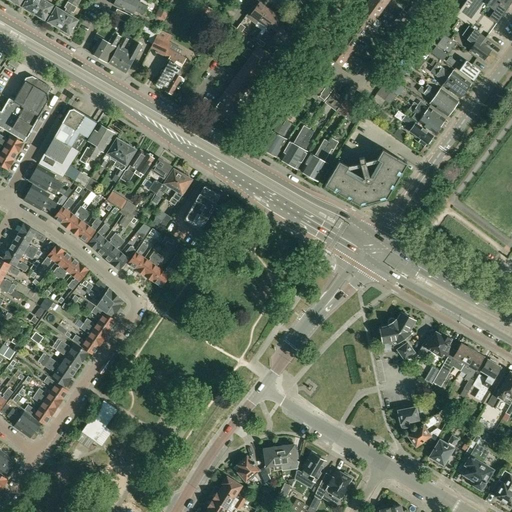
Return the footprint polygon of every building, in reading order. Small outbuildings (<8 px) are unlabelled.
[(28,9),(34,12),(41,0),(26,0),(23,6),(24,7),(24,8),(27,10),(28,9)] [(41,0),(34,12),(39,15),(39,16),(42,18),(44,18),(45,18),(53,5),(47,1),(47,0),(41,0)] [(73,0),(72,4),(73,4),(59,27),(63,30),(63,31),(67,33),(68,32),(69,33),(78,19),(71,15),(71,13),(72,11),(73,12),(80,0),(73,0)] [(145,10),(124,0),(115,0),(114,4),(133,14),(135,10),(143,14),(145,10)] [(124,0),(145,10),(147,6),(138,2),(139,0),(124,0)] [(380,0),(368,0),(367,3),(380,13),(386,17),(389,13),(390,13),(393,9),(392,9),(392,8),(380,0)] [(380,0),(392,8),(392,9),(393,9),(396,6),(395,5),(389,0),(380,0)] [(511,0),(466,0),(456,15),(469,25),(484,36),(486,37),(511,0)] [(54,24),(59,27),(73,4),(72,4),(68,1),(65,7),(67,8),(65,10),(63,11),(56,7),(48,21),(49,21),(49,23),(53,25),(54,24)] [(253,5),(245,17),(256,25),(257,24),(259,21),(268,8),(259,1),(256,6),(253,5)] [(367,3),(360,12),(379,26),(382,22),(376,18),(380,13),(367,3)] [(199,14),(207,19),(212,9),(204,5),(199,14)] [(442,5),(436,13),(444,18),(449,11),(442,5)] [(164,19),(169,10),(161,6),(156,15),(164,19)] [(117,8),(113,16),(127,23),(131,15),(117,8)] [(256,25),(256,26),(261,30),(259,33),(262,35),(265,32),(268,28),(277,14),(268,8),(259,21),(257,24),(256,25)] [(360,12),(354,21),(367,30),(371,25),(377,29),(379,26),(360,12)] [(268,28),(265,32),(270,36),(269,37),(272,40),(276,34),(286,20),(277,14),(268,28)] [(276,34),(285,41),(284,42),(287,45),(297,31),(293,29),(295,27),(286,20),(276,34)] [(354,21),(348,29),(367,43),(369,40),(363,35),(367,30),(354,21)] [(158,32),(142,24),(140,29),(150,34),(147,41),(152,44),(158,32)] [(240,25),(237,28),(242,32),(244,28),(245,27),(240,24),(240,25)] [(484,59),(491,49),(485,45),(486,43),(485,43),(488,38),(486,37),(484,36),(469,25),(462,35),(475,43),(470,49),(473,51),(472,52),(476,55),(476,54),(484,59)] [(348,29),(341,38),(354,48),(358,43),(364,47),(367,43),(348,29)] [(152,44),(150,47),(158,51),(157,52),(164,56),(165,55),(168,49),(171,43),(168,41),(171,36),(159,30),(158,32),(152,44)] [(91,53),(106,62),(108,58),(115,46),(120,37),(114,33),(109,43),(100,37),(91,53)] [(437,44),(449,52),(456,43),(445,34),(437,44)] [(121,42),(111,60),(109,63),(117,68),(127,50),(123,48),(128,40),(124,37),(121,42)] [(341,38),(335,47),(354,61),(357,57),(351,53),(354,48),(341,38)] [(260,39),(257,43),(263,47),(265,43),(260,39)] [(117,68),(126,73),(135,56),(137,55),(143,46),(135,41),(129,51),(127,50),(117,68)] [(410,49),(421,58),(428,49),(416,41),(410,49)] [(253,51),(251,55),(264,65),(268,68),(274,59),(270,56),(257,46),(253,51)] [(431,52),(443,61),(447,54),(436,46),(431,52)] [(335,47),(328,56),(342,66),(345,60),(351,65),(354,61),(335,47)] [(157,81),(156,84),(157,85),(160,87),(166,90),(166,92),(169,94),(171,93),(172,93),(175,87),(181,77),(177,74),(184,62),(185,59),(179,55),(168,49),(165,55),(169,57),(167,60),(169,61),(164,70),(162,70),(160,73),(161,74),(157,81)] [(276,51),(273,54),(278,58),(281,54),(281,53),(276,50),(276,51)] [(409,50),(406,53),(402,59),(412,65),(418,57),(409,50)] [(248,58),(245,63),(258,74),(264,65),(251,55),(248,58)] [(473,80),(480,70),(466,59),(462,65),(450,56),(447,60),(473,80)] [(406,73),(412,65),(402,59),(397,66),(406,73)] [(241,69),(238,72),(251,82),(258,74),(245,63),(241,69)] [(437,63),(434,67),(466,90),(471,83),(453,70),(451,73),(437,63)] [(402,72),(396,67),(395,68),(390,76),(395,80),(402,72)] [(466,90),(434,67),(431,71),(445,81),(443,85),(461,97),(466,90)] [(235,76),(232,81),(245,91),(251,82),(238,72),(235,76)] [(390,76),(383,85),(391,90),(394,92),(400,84),(395,80),(390,76)] [(0,126),(5,129),(24,140),(49,98),(48,94),(47,94),(51,87),(33,77),(31,81),(26,78),(24,83),(25,83),(14,101),(9,98),(1,112),(0,111),(0,126)] [(316,79),(309,90),(318,97),(325,86),(316,79)] [(228,86),(225,90),(238,100),(242,103),(249,95),(245,91),(232,81),(228,86)] [(428,84),(425,87),(453,108),(458,100),(441,88),(438,91),(428,84)] [(385,99),(391,90),(383,85),(377,93),(385,99)] [(453,108),(425,87),(422,85),(419,90),(432,100),(430,103),(447,115),(453,108)] [(325,101),(332,90),(326,86),(319,96),(325,101)] [(223,94),(219,99),(232,108),(238,100),(225,90),(223,94)] [(338,108),(341,103),(344,99),(333,91),(327,99),(338,108)] [(205,97),(199,104),(208,111),(210,112),(209,112),(222,122),(225,119),(232,108),(219,99),(215,104),(212,108),(210,107),(213,103),(208,99),(205,97)] [(344,99),(337,110),(345,116),(353,105),(344,99)] [(415,101),(412,105),(440,125),(445,118),(421,100),(418,104),(415,101)] [(374,118),(379,110),(371,104),(366,112),(374,118)] [(347,114),(352,117),(357,121),(363,112),(353,105),(347,114)] [(412,105),(409,109),(410,110),(415,113),(417,115),(414,118),(419,121),(435,133),(440,125),(412,105)] [(61,125),(45,153),(39,163),(63,177),(65,174),(70,165),(96,123),(74,109),(70,110),(61,125)] [(401,120),(402,119),(412,127),(410,131),(421,138),(418,141),(425,146),(427,143),(433,135),(403,114),(398,110),(394,116),(401,120)] [(265,150),(267,151),(285,120),(281,117),(278,122),(273,131),(269,129),(260,142),(258,146),(265,150)] [(276,156),(278,153),(286,139),(282,136),(287,128),(290,122),(285,120),(267,151),(276,156)] [(87,147),(79,161),(85,164),(89,157),(90,157),(106,128),(99,124),(95,131),(94,130),(88,141),(92,143),(90,148),(87,147)] [(279,158),(288,163),(306,133),(309,129),(304,126),(301,131),(294,144),(289,141),(281,155),(279,158)] [(115,133),(106,128),(90,157),(94,160),(100,150),(103,152),(115,133)] [(297,168),(299,165),(307,151),(303,149),(304,147),(305,148),(308,143),(307,142),(313,131),(309,129),(306,133),(288,163),(297,168)] [(0,141),(18,152),(23,143),(10,136),(8,141),(5,139),(6,138),(0,135),(0,141)] [(318,181),(320,177),(328,164),(324,161),(331,149),(333,151),(337,144),(338,141),(331,137),(330,140),(328,142),(309,175),(318,181)] [(106,153),(116,159),(126,144),(125,143),(125,141),(123,140),(120,140),(116,138),(106,153)] [(300,170),(309,175),(328,142),(324,139),(314,156),(310,153),(302,167),(300,170)] [(0,147),(2,145),(4,146),(0,153),(13,160),(18,152),(0,141),(0,147)] [(127,144),(126,144),(116,159),(113,165),(118,169),(112,179),(115,181),(119,176),(120,177),(136,150),(132,147),(131,145),(129,144),(127,144)] [(339,160),(325,184),(359,204),(387,197),(407,162),(383,148),(377,159),(366,162),(364,156),(359,158),(361,163),(349,166),(339,160)] [(128,183),(133,174),(134,173),(140,177),(143,173),(153,158),(152,157),(152,155),(150,153),(148,154),(147,153),(147,154),(140,149),(130,165),(127,170),(126,169),(120,178),(128,183)] [(0,164),(8,169),(13,160),(0,153),(0,164)] [(142,183),(154,191),(152,194),(151,193),(147,198),(151,200),(156,193),(160,187),(158,186),(172,166),(159,158),(148,174),(142,183)] [(55,174),(38,165),(34,173),(60,188),(62,184),(52,179),(55,174)] [(160,187),(156,193),(161,196),(163,192),(164,192),(168,195),(172,189),(183,172),(180,171),(177,169),(177,170),(173,168),(160,187)] [(80,172),(75,181),(85,187),(90,178),(80,172)] [(188,175),(183,172),(172,189),(176,191),(169,201),(174,204),(177,200),(178,200),(192,179),(187,176),(188,175)] [(58,192),(60,188),(34,173),(29,181),(46,190),(48,186),(58,192)] [(32,185),(28,192),(54,208),(58,210),(61,206),(57,204),(47,198),(49,194),(32,185)] [(216,202),(215,202),(219,194),(218,194),(219,193),(205,186),(204,186),(200,193),(199,192),(184,219),(201,229),(211,211),(213,212),(214,209),(217,211),(220,205),(216,203),(216,202)] [(112,191),(107,199),(111,202),(113,203),(118,195),(112,191)] [(24,200),(29,203),(41,210),(43,206),(52,211),(55,213),(58,210),(28,192),(24,200)] [(69,197),(62,206),(54,218),(62,224),(71,212),(66,209),(68,207),(69,207),(74,201),(69,197)] [(77,217),(71,212),(62,224),(70,230),(79,218),(85,209),(88,205),(85,203),(82,207),(81,206),(76,213),(79,215),(77,217)] [(85,209),(79,218),(70,230),(78,236),(87,224),(83,221),(84,219),(85,219),(90,213),(85,209)] [(151,225),(156,228),(165,214),(160,211),(151,225)] [(123,232),(131,221),(133,217),(134,216),(129,213),(127,216),(125,215),(125,216),(119,224),(123,227),(122,228),(123,229),(122,231),(123,232)] [(161,232),(163,229),(171,217),(165,214),(156,228),(161,232)] [(78,236),(86,242),(102,221),(97,218),(92,224),(93,225),(91,227),(87,224),(78,236)] [(96,249),(105,239),(101,235),(103,233),(104,234),(109,227),(104,223),(88,243),(96,249)] [(46,237),(24,224),(19,232),(31,240),(34,235),(36,237),(36,238),(43,242),(46,237)] [(144,224),(137,232),(144,237),(150,228),(144,224)] [(29,244),(31,240),(19,232),(14,241),(26,248),(36,254),(39,256),(41,252),(38,250),(39,249),(32,245),(31,245),(29,244)] [(109,242),(105,239),(96,249),(103,256),(120,236),(115,233),(110,239),(111,239),(109,242)] [(120,236),(103,256),(110,262),(120,251),(116,248),(118,246),(119,246),(124,240),(120,236)] [(36,254),(26,248),(14,241),(9,250),(21,257),(24,252),(27,254),(26,255),(33,259),(36,254)] [(297,249),(299,250),(297,253),(300,254),(303,249),(308,252),(311,247),(301,241),(298,246),(297,249)] [(140,251),(141,252),(142,253),(146,246),(141,242),(135,252),(127,263),(136,269),(144,258),(139,254),(138,254),(140,251)] [(175,247),(183,253),(186,248),(177,243),(175,247)] [(52,259),(56,262),(64,251),(56,245),(48,256),(41,265),(46,269),(51,262),(50,261),(52,259)] [(126,257),(124,255),(120,251),(110,262),(119,269),(135,249),(131,245),(125,252),(128,254),(126,257)] [(19,261),(21,257),(9,250),(4,259),(26,271),(29,266),(22,262),(21,263),(19,261)] [(63,268),(72,257),(64,251),(56,262),(59,265),(58,268),(57,267),(52,273),(57,277),(63,268)] [(148,261),(144,258),(136,269),(144,275),(152,263),(159,254),(154,251),(149,258),(150,258),(148,261)] [(159,254),(152,263),(144,275),(152,281),(160,269),(156,266),(158,263),(159,264),(163,257),(159,254)] [(164,271),(160,269),(152,281),(160,286),(168,274),(175,265),(180,258),(175,254),(170,262),(165,268),(166,269),(164,271)] [(67,271),(71,274),(80,263),(72,257),(63,268),(57,277),(61,281),(66,274),(67,271)] [(21,270),(11,264),(0,258),(0,270),(6,273),(8,269),(11,270),(10,271),(18,275),(21,270)] [(88,269),(80,263),(71,274),(75,278),(74,280),(73,279),(68,286),(72,290),(79,281),(88,269)] [(0,270),(0,281),(1,282),(14,289),(16,285),(13,284),(13,283),(6,279),(5,280),(3,279),(3,278),(6,273),(0,270)] [(99,295),(118,309),(123,301),(108,287),(108,288),(99,279),(96,283),(103,289),(99,295)] [(0,281),(0,286),(1,288),(1,289),(8,293),(8,292),(11,294),(14,289),(0,281)] [(118,309),(99,295),(93,291),(90,289),(88,288),(85,291),(90,295),(99,301),(97,305),(113,316),(116,310),(118,309)] [(22,294),(14,289),(11,294),(10,295),(19,300),(22,294)] [(74,304),(79,298),(75,295),(72,299),(70,302),(74,304)] [(53,302),(50,307),(53,309),(58,312),(61,308),(56,305),(53,302)] [(101,316),(98,321),(110,329),(116,320),(104,312),(95,306),(92,311),(92,312),(98,315),(98,314),(101,316)] [(381,331),(382,333),(384,342),(392,340),(395,343),(400,340),(402,340),(404,339),(405,337),(414,330),(412,326),(415,319),(408,315),(408,313),(405,312),(403,312),(402,312),(398,318),(397,318),(396,318),(394,317),(391,317),(389,318),(388,321),(389,323),(389,324),(389,325),(381,327),(381,329),(381,331)] [(92,329),(104,337),(110,329),(98,321),(95,325),(93,323),(94,323),(87,318),(83,323),(92,329)] [(90,333),(87,338),(99,345),(104,337),(92,329),(83,323),(80,328),(87,332),(87,331),(90,333)] [(36,332),(31,338),(39,343),(43,337),(36,332)] [(443,353),(449,356),(450,354),(455,345),(449,342),(451,338),(450,338),(450,336),(450,333),(448,332),(446,333),(444,334),(443,333),(442,335),(437,332),(434,336),(432,335),(430,337),(430,336),(426,342),(425,341),(418,353),(424,357),(427,352),(429,353),(432,349),(434,351),(434,350),(442,355),(443,353)] [(76,335),(72,340),(82,346),(94,354),(99,345),(87,338),(84,342),(82,340),(82,339),(76,335)] [(83,361),(88,352),(75,343),(71,348),(69,347),(69,346),(62,340),(58,338),(55,342),(59,345),(83,361)] [(408,341),(398,349),(396,350),(404,360),(416,352),(408,341)] [(52,347),(56,349),(64,354),(64,353),(67,355),(63,360),(77,369),(83,361),(59,345),(55,342),(52,347)] [(454,356),(450,354),(449,356),(433,382),(441,386),(453,366),(460,371),(465,363),(474,348),(468,344),(467,346),(462,343),(454,356)] [(10,360),(15,352),(8,347),(3,355),(10,360)] [(465,363),(460,371),(466,374),(464,378),(468,381),(470,378),(471,377),(472,377),(472,376),(472,377),(484,356),(478,352),(479,351),(474,348),(465,363)] [(77,369),(63,360),(60,365),(57,364),(58,363),(50,357),(50,358),(47,362),(71,378),(77,369)] [(474,381),(472,385),(479,389),(485,393),(480,400),(486,404),(493,392),(488,389),(489,387),(501,366),(495,363),(496,361),(490,358),(489,360),(488,359),(482,370),(488,374),(486,378),(479,374),(475,381),(474,381)] [(47,362),(44,366),(52,371),(53,370),(55,372),(52,377),(66,386),(71,378),(47,362)] [(494,391),(493,392),(486,404),(494,409),(500,400),(509,405),(511,400),(511,372),(498,394),(494,391)] [(62,399),(68,390),(47,376),(44,381),(50,385),(51,385),(54,386),(50,391),(62,399)] [(465,398),(472,385),(474,381),(470,378),(468,381),(460,395),(465,398)] [(3,398),(0,395),(0,408),(14,392),(9,388),(4,395),(5,395),(3,398)] [(36,393),(45,399),(57,407),(62,399),(50,391),(48,395),(45,394),(46,393),(39,388),(36,393)] [(57,407),(45,399),(36,393),(32,398),(39,402),(40,402),(42,403),(39,408),(51,416),(57,407)] [(17,394),(12,400),(16,403),(21,397),(17,394)] [(82,431),(81,432),(76,440),(89,448),(94,440),(95,441),(105,426),(111,430),(120,417),(123,413),(117,409),(104,400),(101,404),(82,431)] [(447,408),(455,413),(460,406),(452,401),(447,408)] [(435,402),(419,405),(398,409),(399,415),(398,417),(399,420),(401,421),(402,427),(411,426),(410,420),(419,419),(418,413),(424,411),(424,410),(436,408),(435,402)] [(45,424),(51,416),(39,408),(36,412),(34,410),(34,409),(28,405),(24,410),(45,424)] [(13,409),(10,412),(35,430),(40,423),(25,411),(22,415),(13,409)] [(14,426),(30,437),(35,430),(10,412),(8,415),(17,422),(14,426)] [(428,421),(431,425),(432,426),(437,422),(437,421),(438,420),(435,416),(434,417),(433,417),(428,420),(428,421)] [(425,423),(408,435),(412,440),(411,442),(412,444),(415,444),(416,446),(429,436),(435,440),(441,431),(437,428),(430,433),(427,429),(428,428),(431,425),(428,421),(425,423)] [(468,466),(463,473),(476,480),(474,484),(480,488),(482,485),(483,485),(493,469),(483,463),(490,451),(483,448),(484,447),(478,444),(482,438),(482,437),(476,434),(472,440),(469,445),(466,451),(465,453),(470,455),(465,464),(468,466)] [(437,459),(444,463),(454,445),(454,444),(457,438),(452,435),(449,442),(448,442),(447,443),(440,439),(431,456),(432,457),(432,459),(434,460),(437,459)] [(461,448),(466,451),(469,445),(465,443),(461,448)] [(282,463),(297,461),(297,458),(298,458),(297,449),(295,450),(294,444),(286,445),(285,444),(282,444),(281,446),(279,446),(282,463)] [(269,466),(274,465),(274,470),(282,469),(282,463),(279,446),(277,446),(276,445),(273,446),(272,447),(264,448),(265,454),(263,454),(264,462),(265,462),(266,465),(267,466),(264,467),(268,474),(270,473),(269,466)] [(0,461),(9,467),(14,460),(0,450),(0,461)] [(300,473),(315,482),(321,472),(319,471),(325,460),(313,453),(310,460),(308,459),(305,464),(307,465),(304,469),(303,469),(301,471),(300,473)] [(240,460),(240,462),(234,467),(246,481),(250,485),(254,482),(250,478),(259,469),(254,463),(255,463),(255,462),(252,457),(250,459),(247,455),(243,459),(242,459),(240,460)] [(0,471),(4,475),(9,467),(0,461),(0,471)] [(322,479),(318,488),(315,495),(312,499),(318,503),(321,498),(321,497),(324,493),(330,497),(333,492),(342,497),(347,488),(345,487),(348,482),(350,483),(353,477),(345,472),(344,474),(336,469),(332,477),(325,473),(322,479)] [(511,475),(510,475),(511,473),(504,469),(498,479),(503,482),(495,495),(506,501),(506,503),(509,505),(511,505),(511,475)] [(223,482),(219,487),(244,503),(247,504),(249,501),(240,495),(239,497),(237,495),(243,485),(227,475),(226,477),(224,477),(222,480),(223,482)] [(240,509),(244,503),(219,487),(216,492),(214,492),(213,495),(213,497),(212,499),(228,509),(231,511),(234,506),(240,509)] [(208,506),(204,511),(206,511),(225,511),(228,509),(212,499),(211,500),(210,500),(208,503),(208,506)] [(296,499),(290,509),(295,511),(304,511),(308,506),(296,499)]
